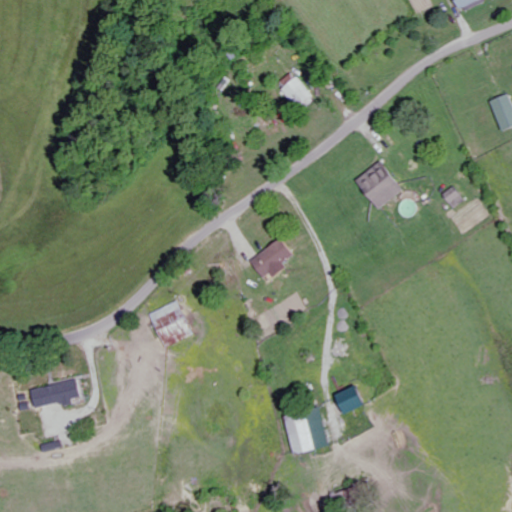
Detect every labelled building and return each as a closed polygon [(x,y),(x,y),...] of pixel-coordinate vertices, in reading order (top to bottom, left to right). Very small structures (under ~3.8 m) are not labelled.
[(461,0),(466,10),(487,0),(461,0)] [(283,84),(305,111),(319,100),(298,72),(283,84)] [(511,130),(511,95),(495,102),(507,133),(511,130)] [(362,179),(383,211),(409,193),(388,162),(362,179)] [(448,195),(459,210),(470,202),(459,187),(448,195)] [(269,279),(299,256),(287,239),(256,261),(269,279)] [(201,336),(185,301),(156,314),(172,349),(201,336)] [(43,409),(69,403),(70,408),(81,405),(80,401),(89,398),(84,380),(39,392),(43,409)] [(350,416),(371,408),(364,387),(342,395),(350,416)] [(291,417),(301,457),(336,448),(326,408),(291,417)]
